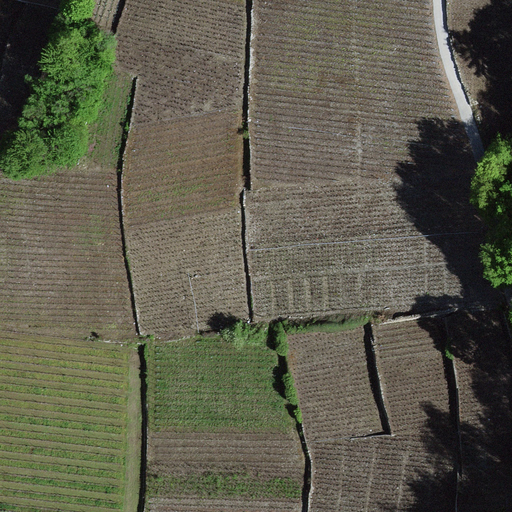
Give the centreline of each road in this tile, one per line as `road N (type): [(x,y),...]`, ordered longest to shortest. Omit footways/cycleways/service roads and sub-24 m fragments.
road 1 (track): [(511,298),(467,120)]
road 2 (track): [(131,511),(137,351)]
